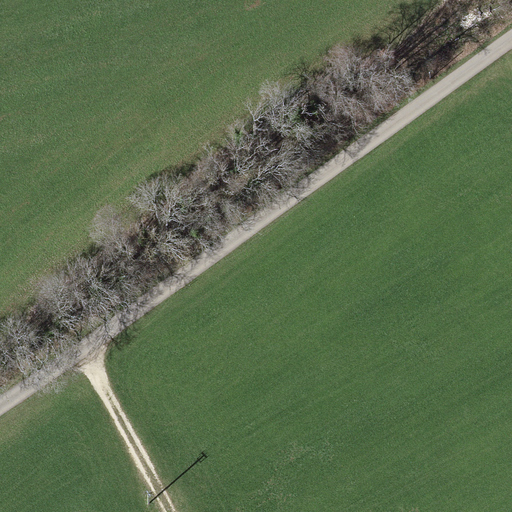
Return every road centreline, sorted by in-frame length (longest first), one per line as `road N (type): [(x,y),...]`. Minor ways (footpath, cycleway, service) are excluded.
road 1 (unclassified): [(511,34),(0,403)]
road 2 (track): [(85,345),(172,511)]
